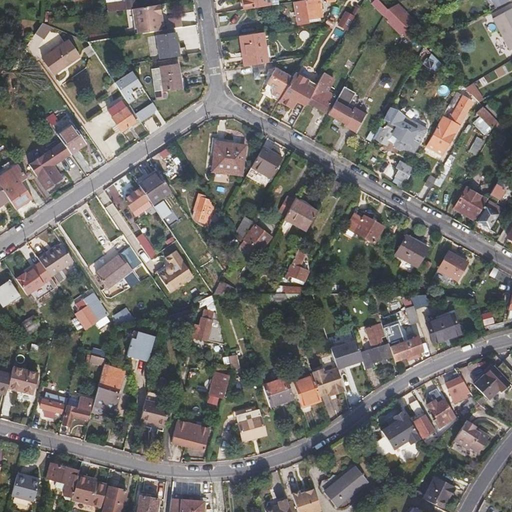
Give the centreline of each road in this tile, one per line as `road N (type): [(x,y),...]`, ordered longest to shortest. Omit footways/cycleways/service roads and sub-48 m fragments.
road 1 (residential): [(511,341),(456,356),(289,455),(245,467),(146,466),(0,430)]
road 2 (residential): [(217,101),(511,265)]
road 3 (residential): [(217,101),(0,245)]
road 4 (unknown): [(118,166),(43,58),(42,46),(57,36)]
